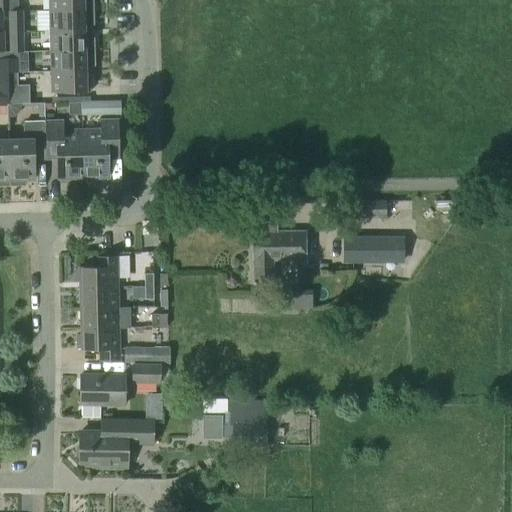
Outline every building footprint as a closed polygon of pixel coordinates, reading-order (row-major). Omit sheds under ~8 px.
[(15,0),(7,0),(8,19),(9,33),(17,33),(16,19),(16,13),(15,0)] [(48,0),(49,12),(92,11),(91,0),(48,0)] [(92,11),(49,12),(49,33),(88,32),(87,26),(93,26),(92,11)] [(88,32),(49,33),(50,53),(93,52),(93,37),(88,37),(88,32)] [(22,33),(17,33),(9,33),(9,53),(22,53),(22,33)] [(93,52),(50,53),(51,73),(89,72),(89,67),(94,67),(93,52)] [(15,60),(7,60),(7,74),(16,74),(15,60)] [(89,72),(51,73),(51,94),(89,93),(89,72)] [(16,74),(7,74),(8,87),(16,87),(16,74)] [(100,131),(81,132),(82,179),(108,179),(107,162),(119,162),(118,121),(100,122),(100,131)] [(24,140),(8,141),(9,186),(23,186),(23,181),(34,181),(33,163),(46,162),(44,123),(23,123),(24,140)] [(63,123),(44,123),(46,162),(57,162),(58,180),(82,179),(81,132),(63,132),(63,123)] [(0,186),(9,186),(8,141),(0,141),(0,186)] [(348,206),(348,219),(385,219),(386,205),(348,206)] [(253,233),(252,233),(252,262),(253,262),(253,286),(273,285),(272,261),(305,261),(305,232),(275,233),(275,224),(253,224),(253,233)] [(344,239),(344,259),(344,263),(371,263),(401,263),(401,245),(401,239),(361,239),(344,239)] [(78,270),(74,270),(74,284),(78,284),(79,290),(117,289),(116,257),(96,258),(97,268),(78,269),(78,270)] [(396,278),(396,269),(368,268),(368,277),(396,278)] [(153,275),(143,275),(144,288),(153,288),(153,275)] [(153,288),(144,288),(144,301),(153,301),(153,288)] [(117,289),(79,290),(79,310),(118,309),(117,289)] [(118,309),(79,310),(80,331),(118,330),(118,309)] [(167,315),(151,316),(151,329),(160,328),(167,328),(167,315)] [(80,337),(76,337),(76,351),(80,351),(80,352),(106,351),(107,364),(119,363),(118,330),(80,331),(80,337)] [(123,349),(123,364),(153,364),(153,349),(123,349)] [(132,366),(132,384),(160,384),(160,382),(168,382),(168,366),(132,366)] [(80,376),(80,406),(81,406),(81,417),(100,417),(100,406),(124,407),(124,376),(80,376)] [(201,401),(201,415),(234,416),(234,426),(231,426),(231,447),(266,448),(267,402),(201,401)] [(79,434),(79,466),(95,466),(95,468),(127,469),(127,445),(153,445),(153,422),(101,421),(101,434),(79,434)]
